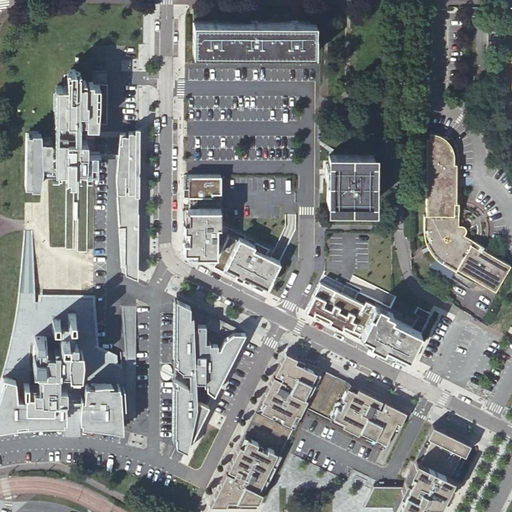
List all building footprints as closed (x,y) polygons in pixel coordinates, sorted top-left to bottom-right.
[(315,22),(194,21),(193,52),(315,53),(315,22)] [(66,83),(56,83),(56,92),(56,115),(56,118),(56,140),(50,139),(50,136),(40,136),(40,130),(28,129),(28,131),(27,182),(27,184),(39,183),(41,171),(53,171),(53,174),(60,174),(60,170),(65,170),(65,175),(73,175),(74,171),(77,171),(77,174),(87,174),(87,171),(94,171),(94,158),(94,154),(85,154),(86,123),(96,123),(98,99),(98,82),(91,82),(91,79),(84,79),(84,77),(78,77),(78,69),(74,69),(74,67),(69,67),(69,69),(66,69),(66,83)] [(125,130),(119,130),(117,154),(116,159),(115,175),(119,261),(120,261),(120,268),(123,270),(123,271),(136,277),(137,258),(142,138),(138,138),(138,130),(127,129),(127,133),(125,133),(125,130)] [(434,133),(429,132),(429,138),(426,138),(426,215),(423,214),(423,229),(426,230),(426,232),(427,238),(428,240),(430,245),(431,248),(433,251),(438,256),(442,259),(444,260),(443,262),(456,270),(457,268),(494,291),(510,265),(482,249),(483,246),(463,234),(457,225),(458,202),(456,202),(456,163),(453,163),(453,154),(453,148),(452,147),(452,146),(451,144),(451,143),(450,141),(449,140),(447,138),(442,135),(434,133)] [(373,154),(330,154),(329,169),(328,169),(327,200),(342,200),(342,202),(373,202),(373,187),(375,187),(375,169),(373,169),(373,154)] [(183,195),(189,195),(189,206),(188,206),(188,218),(183,218),(183,227),(188,227),(188,238),(183,238),(183,249),(187,249),(187,253),(218,253),(223,243),(216,239),(216,223),(220,223),(221,173),(189,173),(188,186),(184,186),(183,195)] [(255,240),(253,243),(239,236),(238,238),(228,233),(223,243),(218,253),(214,260),(225,265),(235,271),(233,275),(241,279),(244,274),(254,279),(251,284),(261,288),(262,285),(266,278),(269,280),(279,260),(266,254),(269,247),(255,240)] [(214,260),(212,264),(223,269),(225,265),(214,260)] [(241,279),(251,284),(254,279),(244,274),(241,279)] [(365,298),(363,302),(319,280),(306,306),(314,309),(312,314),(405,360),(426,318),(418,314),(412,326),(391,316),(392,312),(365,298)] [(244,330),(174,296),(174,311),(172,311),(171,438),(175,439),(174,448),(185,449),(186,445),(187,445),(244,330)] [(418,314),(426,318),(429,311),(417,305),(414,312),(418,314)] [(71,338),(71,318),(68,318),(68,319),(60,319),(60,323),(60,328),(67,328),(67,338),(71,338)] [(47,421),(65,421),(65,418),(67,418),(66,381),(58,381),(58,368),(67,368),(67,370),(69,370),(70,372),(78,371),(78,369),(80,369),(81,354),(80,348),(79,348),(79,346),(73,346),(74,338),(71,338),(67,338),(67,328),(60,328),(58,328),(58,339),(59,339),(59,342),(53,342),(53,345),(47,345),(47,331),(35,330),(35,358),(35,365),(41,364),(42,365),(44,365),(44,379),(42,379),(32,380),(32,378),(26,379),(27,390),(29,390),(29,392),(21,393),(18,376),(15,376),(15,375),(7,375),(7,378),(5,378),(0,396),(0,426),(28,422),(47,421)] [(296,356),(284,351),(262,397),(265,399),(260,410),(271,415),(272,412),(282,417),(281,420),(290,425),(297,411),(300,413),(303,406),(313,385),(310,384),(316,371),(302,364),(294,361),(296,356)] [(348,382),(304,360),(302,364),(316,371),(320,373),(313,385),(303,406),(330,419),(331,416),(336,406),(339,408),(342,403),(339,401),(341,396),(346,386),(348,382)] [(316,371),(310,384),(313,385),(320,373),(316,371)] [(113,384),(113,380),(79,382),(78,393),(76,393),(78,418),(80,418),(80,422),(115,427),(114,400),(118,400),(117,384),(113,384)] [(348,382),(346,386),(357,391),(359,387),(348,382)] [(405,410),(359,387),(357,391),(346,386),(341,396),(344,398),(342,403),(339,408),(336,406),(331,416),(345,422),(343,426),(370,439),(372,436),(385,442),(392,427),(393,425),(397,427),(405,410)] [(265,399),(262,397),(256,408),(260,410),(265,399)] [(256,408),(243,435),(247,437),(258,442),(262,444),(261,447),(266,450),(268,447),(278,451),(281,453),(294,426),(290,425),(281,420),(282,417),(277,414),(275,417),(271,415),(260,410),(256,408)] [(297,411),(290,425),(294,426),(300,413),(297,411)] [(330,419),(343,426),(345,422),(331,416),(330,419)] [(470,442),(432,423),(400,484),(372,484),(361,505),(413,506),(437,506),(470,442)] [(247,437),(243,435),(238,446),(242,448),(247,437)] [(372,436),(370,439),(383,446),(385,442),(372,436)] [(238,446),(210,504),(257,505),(275,467),(271,465),(278,451),(268,447),(266,450),(261,447),(256,445),(258,442),(247,437),(242,448),(238,446)] [(281,453),(278,451),(271,465),(275,467),(281,453)]
